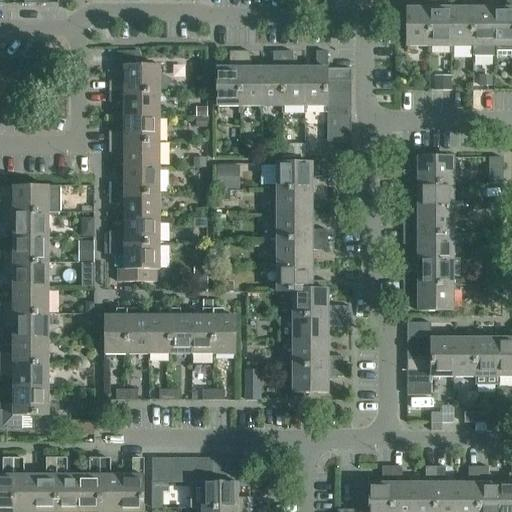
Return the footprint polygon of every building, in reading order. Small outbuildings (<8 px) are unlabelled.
[(407,47),(430,47),(429,0),(419,0),(420,9),(407,9),(407,47)] [(429,0),(430,47),(451,47),(451,9),(440,9),(439,0),(429,0)] [(451,47),(473,47),(472,0),(462,0),(463,9),(451,9),(451,47)] [(472,0),(473,47),(495,47),(495,9),(483,9),(482,0),(472,0)] [(511,57),(511,0),(506,0),(506,9),(495,9),(495,47),(496,47),(496,58),(511,57)] [(110,82),(110,92),(160,92),(160,90),(166,90),(171,80),(163,76),(160,76),(160,66),(140,66),(140,52),(118,52),(118,67),(125,67),(125,82),(110,82)] [(218,107),(240,107),(240,52),(230,52),(230,69),(218,69),(218,107)] [(240,107),(262,107),(262,69),(250,69),(250,52),(240,52),(240,107)] [(262,107),(283,107),(283,52),(273,52),(273,69),(262,69),(262,107)] [(283,107),(305,107),(305,69),(293,69),(293,52),(283,52),(283,107)] [(305,107),(327,107),(328,107),(328,106),(328,94),(328,82),(328,69),(327,69),(327,52),(316,52),(316,69),(305,69),(305,107)] [(351,69),(328,69),(328,82),(351,82),(351,69)] [(492,75),(479,75),(479,86),(492,86),(492,75)] [(451,76),(434,76),(434,90),(451,90),(451,76)] [(328,82),(328,94),(351,94),(351,82),(328,82)] [(125,103),(125,118),(160,118),(160,92),(110,92),(110,103),(125,103)] [(328,94),(328,106),(351,106),(351,94),(328,94)] [(327,107),(327,118),(351,118),(351,106),(328,106),(328,107),(327,107)] [(207,107),(195,107),(195,117),(207,117),(207,107)] [(110,133),(110,143),(160,143),(160,118),(125,118),(125,133),(110,133)] [(207,118),(195,118),(195,128),(207,128),(207,118)] [(327,118),(327,130),(351,130),(351,118),(327,118)] [(327,130),(327,142),(351,142),(351,130),(327,130)] [(351,142),(327,142),(327,154),(351,154),(351,142)] [(125,153),(125,168),(160,169),(160,143),(110,143),(110,153),(125,153)] [(206,157),(194,157),(194,167),(206,167),(206,157)] [(403,174),(403,184),(454,184),(454,158),(418,158),(418,174),(403,174)] [(503,159),(489,158),(489,184),(503,184),(503,159)] [(239,165),(217,164),(217,188),(239,188),(239,165)] [(277,164),(277,191),(328,191),(328,180),(312,180),(312,164),(277,164)] [(110,184),(110,194),(160,194),(160,169),(125,168),(125,184),(110,184)] [(418,195),(418,210),(454,210),(454,184),(403,184),(403,195),(418,195)] [(0,202),(0,212),(49,213),(49,187),(13,187),(14,203),(0,202)] [(230,189),(218,189),(218,200),(230,200),(230,189)] [(277,191),(277,215),(312,215),(312,200),(328,200),(328,191),(277,191)] [(125,204),(125,219),(160,219),(160,194),(110,194),(110,204),(125,204)] [(206,209),(196,209),(196,217),(206,217),(206,209)] [(403,225),(403,234),(454,235),(454,210),(418,210),(418,225),(403,225)] [(0,223),(14,223),(14,238),(49,238),(49,213),(0,212),(0,223)] [(84,235),(96,234),(95,213),(83,214),(84,235)] [(277,215),(277,240),(328,240),(328,230),(312,230),(312,215),(277,215)] [(207,218),(195,218),(195,227),(207,227),(207,218)] [(110,234),(110,244),(160,245),(160,219),(125,219),(125,234),(110,234)] [(418,246),(418,261),(454,261),(454,235),(403,234),(403,246),(418,246)] [(0,263),(49,264),(49,238),(14,238),(14,253),(0,253),(0,263)] [(277,240),(277,267),(312,267),(312,251),(327,251),(328,240),(277,240)] [(83,242),(83,262),(94,262),(94,242),(83,242)] [(160,245),(110,244),(110,255),(125,255),(125,269),(119,269),(119,283),(157,283),(156,271),(160,271),(160,245)] [(403,275),(403,286),(454,286),(454,261),(418,261),(418,275),(403,275)] [(83,262),(81,262),(81,286),(94,286),(94,262),(83,262)] [(0,273),(14,274),(14,289),(49,289),(49,264),(0,263),(0,273)] [(206,267),(194,267),(194,278),(206,278),(206,267)] [(277,293),(293,293),(293,292),(312,291),(327,290),(327,281),(312,281),(312,267),(277,267),(277,293)] [(484,285),(484,297),(501,298),(501,286),(484,285)] [(454,286),(403,286),(403,296),(418,296),(418,312),(454,312),(454,286)] [(0,303),(0,314),(49,315),(49,289),(14,289),(14,304),(0,303)] [(293,318),(343,318),(350,318),(350,306),(328,307),(328,290),(327,290),(312,291),(293,292),(293,293),(293,318)] [(213,300),(204,300),(204,310),(213,310),(213,300)] [(94,302),(85,302),(85,313),(94,313),(94,302)] [(105,355),(127,355),(127,310),(117,310),(117,317),(105,317),(105,355)] [(127,355),(149,355),(149,317),(137,317),(137,310),(127,310),(127,355)] [(149,355),(170,355),(170,310),(160,310),(160,317),(149,317),(149,355)] [(170,355),(192,355),(192,317),(181,317),(181,310),(170,310),(170,355)] [(192,355),(213,355),(213,310),(204,310),(204,317),(192,317),(192,355)] [(213,310),(213,355),(236,355),(236,317),(223,317),(223,310),(213,310)] [(0,324),(14,325),(14,340),(49,340),(49,315),(0,314),(0,324)] [(293,318),(293,341),(328,341),(328,327),(343,327),(343,318),(293,318)] [(407,323),(407,336),(431,335),(431,323),(407,323)] [(431,359),(431,371),(431,377),(455,377),(455,339),(443,339),(443,332),(432,332),(432,339),(431,339),(431,347),(431,359)] [(455,339),(455,377),(476,377),(476,332),(466,332),(466,339),(455,339)] [(476,332),(476,377),(498,377),(498,339),(486,339),(486,332),(476,332)] [(498,339),(498,377),(511,377),(511,332),(509,333),(509,339),(498,339)] [(407,336),(407,348),(431,347),(431,339),(431,335),(407,336)] [(0,365),(49,365),(49,340),(14,340),(14,355),(0,354),(0,365)] [(293,341),(293,368),(343,368),(343,357),(328,357),(328,341),(293,341)] [(407,348),(407,360),(431,359),(431,347),(407,348)] [(407,360),(407,372),(431,371),(431,359),(407,360)] [(0,375),(14,375),(14,390),(49,390),(49,365),(0,365),(0,375)] [(343,368),(293,368),(293,393),(328,393),(328,378),(343,377),(343,368)] [(407,372),(407,384),(431,383),(431,377),(431,371),(407,372)] [(431,383),(407,384),(407,396),(431,396),(431,383)] [(49,390),(14,390),(14,405),(0,405),(0,429),(22,429),(22,416),(49,416),(49,390)] [(117,401),(127,401),(127,390),(117,390),(117,401)] [(127,390),(127,401),(138,401),(138,390),(127,390)] [(170,401),(170,390),(160,390),(160,401),(170,401)] [(181,390),(170,390),(170,401),(181,401),(181,390)] [(203,401),(213,401),(213,390),(203,390),(203,401)] [(213,390),(213,401),(225,401),(225,390),(213,390)] [(431,423),(442,423),(442,413),(431,413),(431,423)] [(476,423),(476,413),(465,413),(465,423),(476,423)] [(486,413),(476,413),(476,423),(486,423),(486,413)] [(70,421),(70,435),(94,435),(94,421),(70,421)] [(476,423),(476,432),(482,432),(486,432),(486,423),(476,423)] [(0,511),(13,511),(14,459),(4,459),(4,476),(0,476),(0,511)] [(13,511),(35,511),(35,476),(24,476),(24,459),(14,459),(13,511)] [(35,511),(56,511),(57,459),(47,459),(47,476),(35,476),(35,511)] [(56,511),(78,511),(79,476),(67,476),(67,459),(57,459),(56,511)] [(78,511),(100,511),(100,459),(90,459),(90,476),(79,476),(78,511)] [(100,511),(121,511),(122,476),(110,476),(110,459),(100,459),(100,511)] [(122,476),(121,511),(144,511),(144,476),(144,459),(133,459),(133,476),(122,476)] [(153,483),(165,483),(165,459),(153,459),(153,483)] [(165,483),(177,483),(177,459),(165,459),(165,483)] [(177,483),(189,483),(189,459),(177,459),(177,483)] [(189,483),(201,483),(201,459),(189,459),(189,483)] [(202,483),(213,483),(213,459),(201,459),(201,483),(202,483)] [(213,459),(213,483),(225,483),(225,459),(213,459)] [(225,483),(237,483),(237,459),(225,459),(225,483)] [(237,459),(237,483),(249,483),(249,459),(237,459)] [(392,511),(392,467),(382,467),(382,484),(370,484),(369,511),(392,511)] [(392,511),(413,511),(414,484),(402,484),(402,467),(392,467),(392,511)] [(413,511),(435,511),(436,467),(426,467),(425,484),(414,484),(413,511)] [(435,511),(457,511),(457,484),(445,484),(446,467),(436,467),(435,511)] [(457,511),(478,511),(479,467),(469,467),(469,484),(457,484),(457,511)] [(478,511),(500,511),(500,484),(489,484),(489,467),(479,467),(478,511)] [(500,484),(500,511),(511,511),(511,467),(511,484),(500,484)] [(202,483),(203,510),(252,509),(252,499),(237,499),(237,483),(225,483),(213,483),(202,483)] [(260,499),(252,499),(252,509),(260,509),(260,499)]
